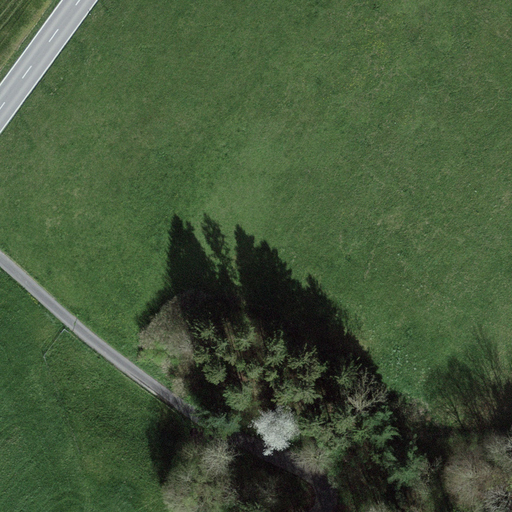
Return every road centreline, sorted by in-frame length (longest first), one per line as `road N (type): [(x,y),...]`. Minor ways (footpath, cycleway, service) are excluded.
road 1 (track): [(212,422),(99,345),(0,259)]
road 2 (track): [(212,422),(322,477),(335,493),(327,511)]
road 3 (secondary): [(79,0),(0,107)]
